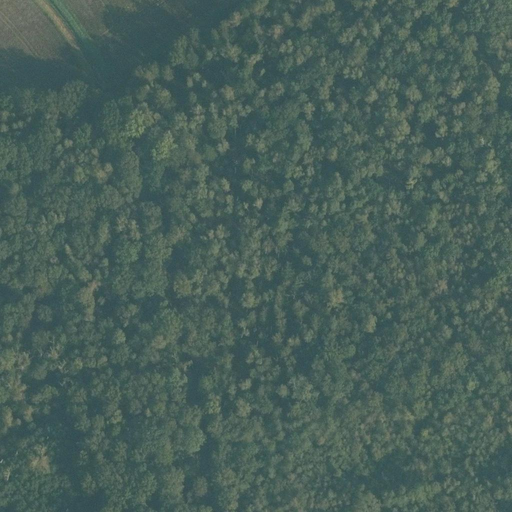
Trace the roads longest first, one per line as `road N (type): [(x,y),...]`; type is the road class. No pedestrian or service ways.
road 1 (track): [(146,219),(201,511)]
road 2 (track): [(259,0),(115,89)]
road 3 (track): [(115,89),(102,97),(146,219)]
road 4 (track): [(511,131),(451,0)]
